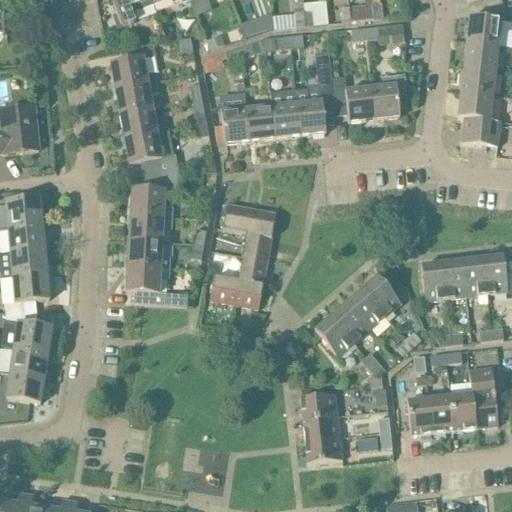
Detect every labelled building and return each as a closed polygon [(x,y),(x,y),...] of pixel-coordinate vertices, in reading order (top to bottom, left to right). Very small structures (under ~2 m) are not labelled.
[(132,16),(150,9),(153,8),(149,0),(117,0),(112,2),(122,30),(135,25),(132,16)] [(149,0),(153,8),(174,0),(178,9),(191,4),(189,0),(149,0)] [(379,1),(372,2),(374,23),(383,22),(381,7),(380,7),(379,1)] [(370,8),(349,10),(351,26),(373,24),(370,8)] [(351,26),(349,10),(340,11),(341,27),(351,26)] [(313,14),(304,15),(305,31),(315,30),(313,14)] [(305,31),(304,15),(294,16),(296,32),(305,31)] [(466,46),(497,49),(500,24),(469,21),(466,46)] [(253,23),(241,27),(246,41),(258,36),(253,23)] [(378,31),(365,33),(366,43),(379,42),(378,31)] [(353,45),(366,43),(365,33),(352,34),(353,45)] [(221,39),(206,44),(209,53),(224,47),(221,39)] [(289,40),(290,52),(304,51),(303,39),(289,40)] [(265,55),(290,52),(289,40),(264,43),(265,55)] [(241,63),(265,55),(264,43),(237,52),(241,63)] [(466,46),(463,70),(495,74),(497,49),(466,46)] [(158,75),(156,60),(153,48),(120,54),(122,66),(110,69),(115,94),(157,86),(155,76),(158,75)] [(229,67),(241,63),(237,52),(226,57),(229,67)] [(321,58),(317,64),(317,71),(329,69),(328,57),(321,58)] [(319,101),(333,100),(332,83),(331,83),(330,70),(316,71),(319,101)] [(463,70),(460,96),(492,99),(495,74),(463,70)] [(382,90),(376,91),(370,92),(374,124),(399,121),(398,108),(407,107),(404,79),(381,81),(382,90)] [(344,81),(332,83),(333,100),(336,120),(347,119),(348,127),(374,124),(370,92),(346,94),(344,81)] [(115,94),(120,118),(152,112),(149,98),(159,96),(157,86),(115,94)] [(189,90),(192,105),(202,103),(199,88),(189,90)] [(457,122),(463,123),(499,127),(500,125),(489,124),(492,99),(460,96),(457,122)] [(192,121),(194,131),(207,128),(202,103),(192,105),(195,120),(192,121)] [(322,105),(296,108),(299,140),(325,137),(322,105)] [(274,143),(299,140),(296,108),(271,111),(274,143)] [(0,135),(0,157),(4,157),(4,158),(38,154),(37,138),(35,138),(34,131),(36,131),(34,111),(0,114),(0,116),(2,136),(0,135)] [(250,145),(274,143),(271,111),(246,113),(250,145)] [(120,118),(124,143),(167,135),(164,125),(154,127),(152,112),(120,118)] [(224,148),(250,145),(246,113),(221,116),(224,148)] [(499,127),(463,123),(461,148),(497,152),(499,127)] [(207,129),(194,131),(196,142),(209,140),(207,129)] [(169,144),(167,135),(124,143),(129,168),(141,166),(142,180),(178,178),(174,160),(171,160),(167,145),(169,144)] [(131,194),(130,219),(173,221),(173,211),(164,211),(165,195),(177,196),(178,178),(142,180),(143,194),(131,194)] [(7,232),(42,229),(39,203),(5,206),(7,232)] [(222,234),(247,239),(252,214),(227,209),(222,234)] [(252,214),(247,239),(271,243),(275,218),(252,214)] [(173,221),(130,219),(128,245),(162,247),(163,232),(172,232),(173,221)] [(44,254),(42,229),(7,232),(10,258),(44,254)] [(184,229),(181,245),(193,247),(196,231),(184,229)] [(194,248),(204,250),(206,235),(197,233),(194,248)] [(267,266),(271,243),(247,239),(243,262),(267,266)] [(128,245),(127,270),(170,273),(171,261),(161,261),(162,247),(128,245)] [(201,264),(204,250),(194,248),(191,263),(201,264)] [(47,279),(44,254),(10,258),(0,258),(0,283),(12,282),(47,279)] [(503,261),(482,263),(486,299),(507,296),(503,261)] [(243,262),(239,285),(263,289),(267,266),(243,262)] [(462,265),(467,301),(486,299),(482,263),(462,265)] [(462,265),(441,268),(445,304),(467,301),(462,265)] [(209,266),(206,277),(216,279),(218,268),(209,266)] [(445,304),(441,268),(420,270),(425,306),(445,304)] [(138,308),(186,311),(187,299),(159,297),(160,282),(169,282),(170,273),(127,270),(126,295),(138,296),(138,308)] [(49,304),(47,279),(12,282),(14,306),(5,307),(6,316),(36,317),(35,305),(49,304)] [(214,280),(213,285),(210,305),(234,309),(239,285),(214,280)] [(377,280),(360,295),(385,323),(401,308),(377,280)] [(263,289),(239,285),(234,309),(258,314),(263,289)] [(385,323),(360,295),(345,308),(369,336),(385,323)] [(345,308),(329,322),(354,350),(369,336),(345,308)] [(38,330),(36,317),(6,316),(7,326),(17,327),(13,354),(47,359),(52,332),(38,330)] [(354,350),(329,322),(314,335),(339,363),(354,350)] [(492,334),(493,344),(503,343),(502,333),(492,334)] [(492,334),(482,335),(480,335),(481,345),(493,344),(492,334)] [(415,338),(406,345),(412,353),(421,345),(415,338)] [(462,338),(451,340),(452,349),(464,348),(462,338)] [(451,340),(440,341),(441,351),(452,349),(451,340)] [(406,345),(397,353),(404,360),(412,353),(406,345)] [(44,383),(47,359),(13,354),(9,378),(44,383)] [(446,359),(447,369),(462,367),(461,357),(446,359)] [(368,375),(377,368),(370,359),(362,365),(366,371),(365,371),(368,375)] [(447,369),(446,359),(431,360),(432,371),(447,369)] [(414,362),(416,378),(417,390),(427,389),(424,361),(414,362)] [(371,395),(375,395),(383,394),(381,379),(384,376),(377,368),(368,375),(367,376),(370,380),(367,383),(370,386),(371,395)] [(472,399),(473,405),(494,402),(491,372),(469,375),(472,399)] [(40,408),(44,383),(9,378),(6,402),(40,408)] [(311,391),(300,392),(301,402),(312,401),(311,391)] [(385,393),(383,394),(375,395),(377,410),(387,408),(385,393)] [(302,426),(337,422),(334,399),(300,403),(302,426)] [(476,433),(473,405),(472,399),(449,401),(453,436),(476,433)] [(432,438),(453,436),(449,401),(428,404),(432,438)] [(473,405),(476,433),(498,430),(494,402),(473,405)] [(432,438),(428,404),(407,406),(411,440),(432,438)] [(302,426),(305,447),(340,444),(337,422),(302,426)] [(377,424),(379,439),(390,438),(388,422),(377,424)] [(390,438),(379,439),(381,453),(392,452),(390,438)] [(376,442),(357,444),(359,456),(377,454),(376,442)] [(340,444),(305,447),(307,468),(342,464),(340,444)] [(23,511),(26,498),(18,497),(16,507),(2,505),(0,511),(23,511)] [(33,499),(26,498),(23,511),(46,511),(31,509),(33,499)]
